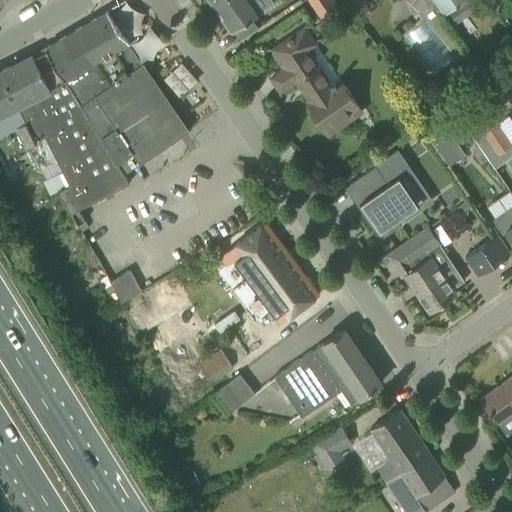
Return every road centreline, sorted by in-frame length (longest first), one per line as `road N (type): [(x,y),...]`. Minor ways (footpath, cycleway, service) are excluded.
road 1 (unclassified): [(415,373),(160,0)]
road 2 (motorway): [(110,511),(0,336)]
road 3 (unclassified): [(511,508),(415,373)]
